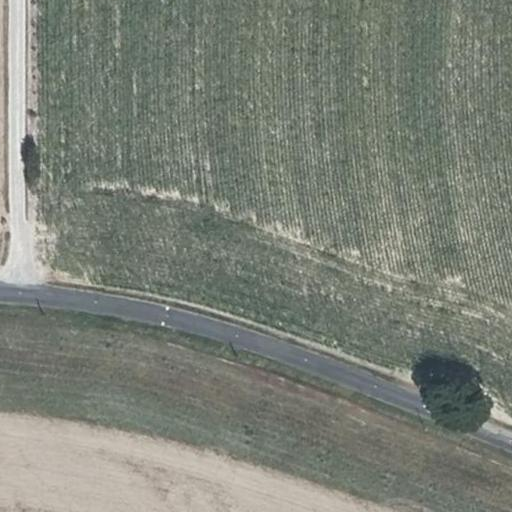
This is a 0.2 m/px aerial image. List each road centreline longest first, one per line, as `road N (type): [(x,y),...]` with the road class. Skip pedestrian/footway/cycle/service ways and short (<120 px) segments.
road 1 (tertiary): [(511,445),(170,319),(20,298)]
road 2 (unclassified): [(19,0),(20,298)]
